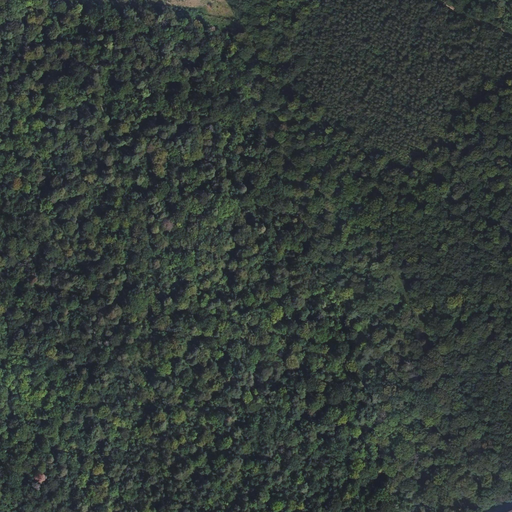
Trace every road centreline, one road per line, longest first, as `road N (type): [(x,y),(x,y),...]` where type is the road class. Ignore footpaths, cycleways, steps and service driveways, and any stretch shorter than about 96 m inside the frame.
road 1 (track): [(511,462),(238,0)]
road 2 (track): [(0,277),(511,375)]
